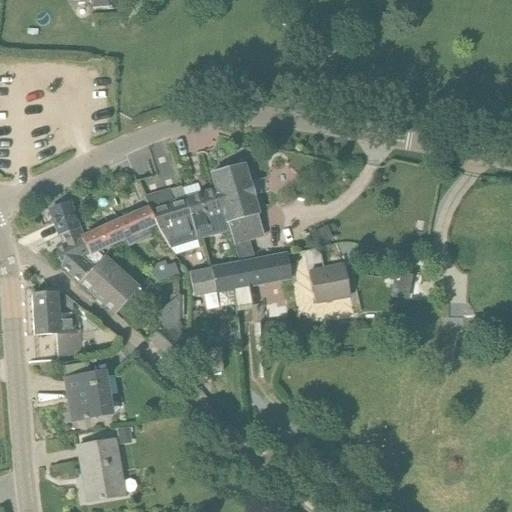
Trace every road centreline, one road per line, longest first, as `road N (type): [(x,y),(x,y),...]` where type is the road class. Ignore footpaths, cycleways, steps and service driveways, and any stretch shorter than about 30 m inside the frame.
road 1 (unclassified): [(0,205),(157,132),(226,118),(290,120),(511,161)]
road 2 (track): [(307,511),(145,350),(40,265),(2,250)]
road 3 (tertiary): [(28,511),(0,243)]
